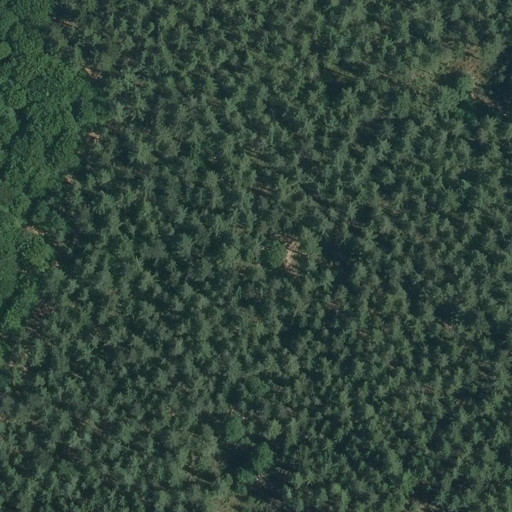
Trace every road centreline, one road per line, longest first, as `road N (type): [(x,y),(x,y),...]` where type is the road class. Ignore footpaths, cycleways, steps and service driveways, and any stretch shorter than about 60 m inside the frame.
road 1 (track): [(511,362),(0,35)]
road 2 (track): [(38,57),(0,193)]
